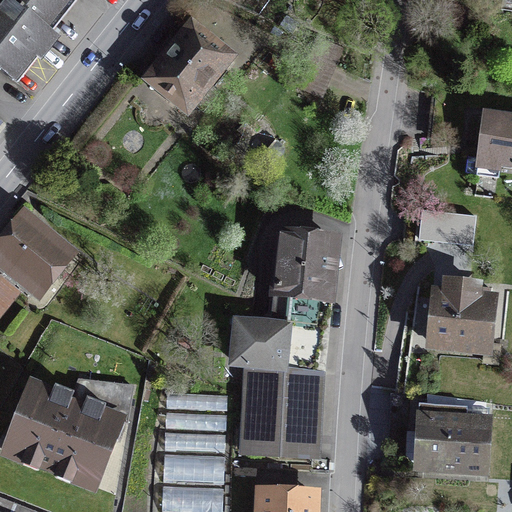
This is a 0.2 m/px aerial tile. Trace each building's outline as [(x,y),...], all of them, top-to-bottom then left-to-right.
[(0,0),(0,14),(11,0),(0,0)] [(11,0),(0,14),(0,69),(14,80),(50,35),(44,30),(67,0),(11,0)] [(170,40),(157,56),(164,62),(150,81),(187,110),(193,103),(200,110),(217,90),(209,83),(229,58),(192,28),(177,46),(170,40)] [(341,50),(318,40),(312,54),(335,65),(341,50)] [(479,160),(511,164),(511,119),(485,116),(479,160)] [(275,141),(259,161),(267,167),(271,167),(283,151),(281,146),(275,141)] [(432,214),(431,228),(456,232),(458,218),(432,214)] [(0,313),(19,290),(28,297),(35,288),(39,291),(68,256),(53,245),(58,239),(39,224),(34,229),(24,221),(0,251),(0,313)] [(234,363),(252,364),(317,372),(331,242),(285,238),(283,257),(276,256),(274,258),(267,318),(239,315),(234,363)] [(439,298),(435,334),(431,337),(431,342),(434,346),(440,347),(444,344),(485,348),(489,303),(477,302),(478,287),(446,284),(444,299),(439,298)] [(313,457),(317,372),(252,364),(247,453),(313,457)] [(73,478),(87,484),(94,468),(99,470),(105,453),(111,455),(116,441),(111,439),(118,421),(102,414),(105,405),(55,386),(51,395),(36,389),(29,406),(20,403),(14,418),(18,419),(11,436),(16,437),(10,453),(25,459),(23,464),(38,470),(41,462),(59,469),(56,477),(71,483),(73,478)] [(170,399),(164,511),(187,511),(224,511),(226,483),(225,483),(226,455),(213,455),(214,440),(201,439),(201,429),(222,430),(223,401),(170,399)] [(418,424),(426,424),(423,463),(462,465),(462,470),(482,471),(484,426),(465,425),(466,422),(462,422),(458,418),(459,407),(419,404),(418,424)] [(310,511),(311,497),(264,496),(263,511),(310,511)]
